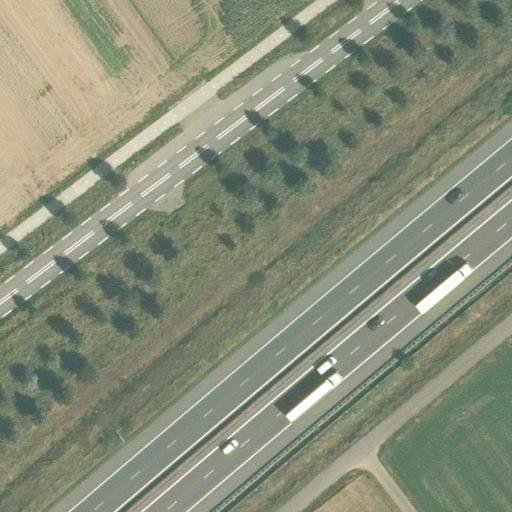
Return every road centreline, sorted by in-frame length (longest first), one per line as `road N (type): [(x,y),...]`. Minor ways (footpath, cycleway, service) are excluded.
road 1 (motorway): [(511,161),(91,511)]
road 2 (secondary): [(0,307),(404,0)]
road 3 (motorway): [(169,511),(511,227)]
road 4 (unclassified): [(298,511),(511,330)]
